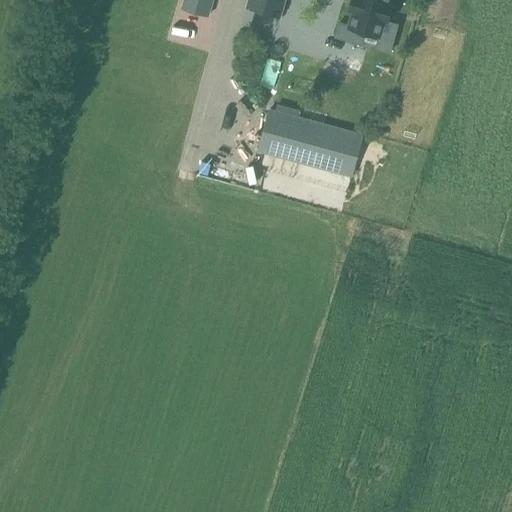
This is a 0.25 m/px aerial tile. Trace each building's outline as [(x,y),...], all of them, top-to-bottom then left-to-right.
[(209,16),(213,0),(184,0),(182,8),(209,16)] [(287,0),(247,0),(246,8),(282,18),(287,0)] [(288,0),(280,28),(324,41),(335,0),(288,0)] [(393,6),(390,5),(391,0),(352,0),(350,11),(354,12),(350,26),(340,23),(336,37),(361,44),(365,32),(381,36),(385,21),(388,22),(393,6)] [(186,100),(192,83),(126,59),(120,77),(186,100)] [(368,101),(372,74),(315,64),(313,77),(270,69),(266,91),(396,115),(398,106),(368,101)] [(373,80),(369,99),(399,105),(403,87),(373,80)] [(364,134),(268,109),(256,153),(352,178),(364,134)] [(257,204),(248,232),(298,250),(308,222),(257,204)]
